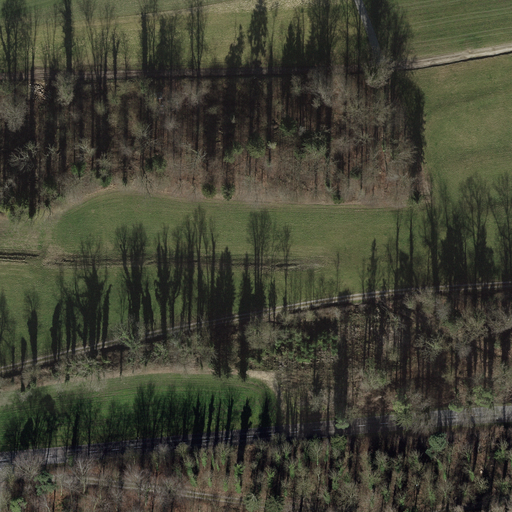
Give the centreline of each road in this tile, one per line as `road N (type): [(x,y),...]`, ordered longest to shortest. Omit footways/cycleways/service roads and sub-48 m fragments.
road 1 (track): [(511,284),(345,299),(0,371)]
road 2 (tertiary): [(0,461),(511,415)]
road 3 (track): [(511,51),(384,70),(0,75)]
road 4 (track): [(331,511),(100,480),(0,475)]
